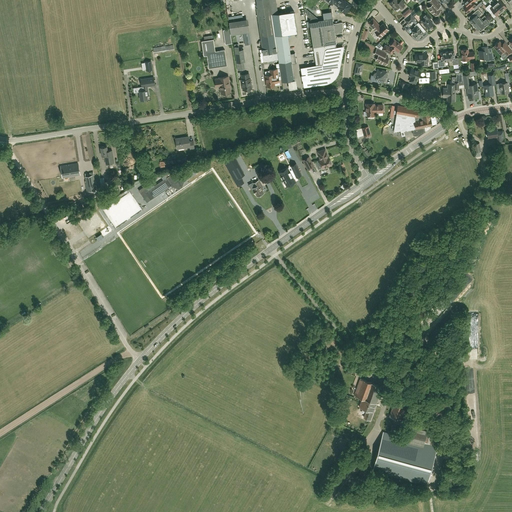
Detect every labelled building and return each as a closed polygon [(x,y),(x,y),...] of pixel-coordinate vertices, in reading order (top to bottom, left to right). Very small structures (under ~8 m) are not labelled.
[(343,2),(341,0),(326,0),(332,4),(333,2),(338,7),(338,8),(345,13),(351,6),(344,0),(343,2)] [(392,0),(389,3),(395,10),(398,7),(400,9),(405,5),(401,1),(398,3),(395,0),(392,0)] [(441,5),(437,1),(436,0),(429,0),(428,1),(431,5),(428,7),(435,15),(440,10),(438,8),(441,5)] [(468,12),(476,5),(473,2),(475,0),(466,0),(464,2),(466,5),(463,7),(468,12)] [(495,4),(502,11),(507,7),(502,2),(504,0),(497,0),(498,1),(495,4)] [(502,11),(495,4),(492,6),(490,4),(485,8),(490,13),(492,10),(497,16),(502,11)] [(256,9),(263,54),(260,54),(261,61),(264,61),(278,59),(271,15),(270,6),(256,9)] [(481,19),(478,16),(482,13),(478,9),(471,14),(473,16),(473,17),(469,21),(473,25),(481,19)] [(293,11),(277,14),(271,15),(278,59),(282,83),(294,81),(291,64),(287,34),(297,32),(293,11)] [(421,21),(423,23),(423,24),(424,26),(425,26),(428,29),(428,28),(429,28),(431,27),(431,26),(433,24),(429,19),(431,17),(426,12),(421,17),(423,19),(421,21)] [(414,19),(413,17),(410,14),(404,19),(408,24),(414,19)] [(310,27),(313,47),(334,44),(336,43),(335,34),(333,24),(332,18),(320,20),(313,21),(309,22),(310,27)] [(481,19),(473,25),(477,30),(481,26),(484,28),(489,23),(486,19),(483,21),(481,19)] [(388,30),(383,24),(380,26),(376,21),(371,26),(375,30),(374,31),(379,37),(388,30)] [(333,24),(335,34),(343,33),(342,28),(343,28),(342,22),(333,24)] [(423,32),(425,31),(418,23),(416,25),(414,26),(415,27),(411,30),(417,38),(418,38),(419,38),(420,36),(421,35),(423,33),(423,32)] [(248,24),(229,27),(231,35),(249,32),(248,24)] [(231,44),(229,30),(223,31),(225,45),(231,44)] [(207,63),(226,60),(224,50),(215,52),(213,40),(201,42),(203,57),(206,56),(207,63)] [(390,46),(389,47),(385,45),(383,49),(391,54),(394,50),(395,50),(398,52),(400,50),(399,49),(402,46),(399,43),(398,43),(397,42),(394,40),(392,43),(392,42),(389,45),(390,45),(390,46)] [(500,53),(503,51),(506,55),(511,50),(504,42),(502,44),(499,41),(494,46),(500,53)] [(154,53),(174,50),(173,44),(153,47),(154,53)] [(313,47),(316,66),(301,68),(304,86),(326,82),(328,82),(331,80),(333,79),(335,77),(336,75),(337,73),(338,70),(342,47),(335,48),(334,44),(313,47)] [(492,53),(488,53),(487,46),(481,47),(482,50),(479,51),(480,58),(485,58),(485,60),(494,59),(492,53)] [(236,64),(245,63),(243,50),(239,51),(238,47),(234,48),(236,64)] [(385,53),(382,51),(376,49),(374,54),(378,56),(376,60),(385,64),(386,62),(387,61),(388,60),(388,59),(388,58),(384,56),(385,53)] [(462,60),(469,59),(469,58),(474,57),(474,51),(468,52),(468,49),(461,49),(462,60)] [(453,51),(447,52),(448,61),(451,60),(451,61),(452,62),(452,65),(458,64),(457,58),(454,58),(453,51)] [(448,61),(447,52),(440,53),(441,60),(438,60),(438,66),(444,66),(444,63),(445,62),(445,61),(448,61)] [(422,54),(422,53),(419,53),(419,54),(415,54),(415,61),(419,61),(420,61),(420,62),(420,66),(427,66),(427,62),(427,59),(426,59),(426,55),(427,55),(427,54),(422,54)] [(358,74),(360,67),(362,67),(363,64),(357,63),(354,73),(358,74)] [(411,76),(409,81),(415,83),(417,78),(418,79),(420,72),(411,68),(408,75),(411,76)] [(275,86),(274,83),(279,82),(277,69),(269,70),(270,75),(265,76),(267,87),(275,86)] [(384,80),(386,72),(386,71),(377,69),(376,72),(374,73),(373,73),(373,74),(373,75),(371,75),(369,80),(379,82),(379,79),(384,80)] [(447,87),(447,88),(443,88),(443,96),(447,97),(447,101),(455,101),(455,89),(459,89),(459,84),(464,84),(463,75),(462,72),(458,73),(457,77),(452,77),(452,81),(454,81),(454,84),(448,84),(448,87),(447,87)] [(248,74),(245,75),(241,75),(242,80),(241,80),(243,91),(252,90),(250,79),(249,79),(248,74)] [(468,75),(463,75),(464,84),(464,87),(467,87),(469,97),(478,96),(477,85),(469,86),(469,84),(468,75)] [(141,79),(142,86),(140,87),(140,91),(139,91),(141,100),(147,99),(147,95),(148,95),(147,86),(155,85),(154,77),(141,79)] [(220,87),(221,95),(231,93),(228,77),(219,79),(215,80),(216,88),(220,87)] [(500,93),(509,92),(507,82),(506,82),(498,83),(500,93)] [(493,94),(492,84),(489,84),(483,85),(485,95),(493,94)] [(374,105),(374,103),(366,103),(366,111),(367,111),(367,115),(374,115),(374,112),(374,105)] [(431,125),(434,124),(436,123),(435,115),(430,116),(429,112),(421,113),(418,113),(419,109),(398,105),(396,115),(399,115),(398,118),(396,117),(394,131),(406,129),(407,130),(412,129),(414,134),(415,135),(420,134),(430,127),(430,125),(432,125),(431,125)] [(362,128),(363,134),(364,136),(370,134),(368,126),(362,128)] [(503,131),(497,132),(497,128),(487,129),(488,133),(487,133),(486,134),(486,135),(486,136),(487,136),(488,136),(488,139),(497,138),(498,144),(505,143),(503,131)] [(190,149),(194,148),(193,140),(189,141),(188,136),(176,139),(177,148),(190,146),(190,149)] [(112,150),(108,151),(107,146),(101,147),(102,156),(105,155),(106,163),(114,162),(112,150)] [(287,155),(283,146),(269,153),(273,161),(287,155)] [(318,151),(321,159),(319,160),(322,168),(331,165),(331,164),(332,163),(331,160),(330,160),(329,157),(328,157),(325,149),(318,151)] [(235,180),(241,177),(243,175),(233,156),(224,161),(235,180)] [(309,156),(303,159),(308,169),(314,166),(309,156)] [(78,163),(61,166),(63,177),(80,174),(79,170),(79,167),(78,163)] [(295,180),(293,177),(295,176),(296,176),(301,173),(296,163),(291,166),(292,169),(290,171),(288,167),(284,169),(279,172),(284,182),(286,185),(290,183),(295,180)] [(151,199),(154,197),(153,196),(171,183),(172,185),(179,187),(180,184),(182,185),(184,181),(186,179),(181,171),(179,169),(171,174),(169,172),(167,173),(165,175),(166,178),(148,190),(145,185),(139,190),(142,194),(147,202),(151,199)] [(93,172),(90,173),(87,174),(87,173),(85,174),(87,181),(85,181),(87,191),(96,189),(93,172)] [(257,196),(264,192),(261,187),(262,187),(258,180),(253,183),(255,186),(253,188),(255,194),(256,193),(257,196)] [(399,390),(403,379),(388,374),(384,383),(386,385),(399,390)] [(354,395),(362,398),(359,406),(367,409),(364,417),(370,420),(382,386),(360,378),(354,395)] [(432,413),(450,403),(444,392),(426,401),(432,413)] [(405,403),(395,400),(390,416),(401,419),(405,403)] [(399,433),(400,426),(391,424),(390,431),(399,433)] [(383,432),(373,469),(426,484),(437,447),(383,432)] [(327,492),(329,494),(338,500),(364,463),(353,455),(327,492)] [(370,471),(363,466),(356,476),(363,481),(370,471)] [(463,481),(463,479),(463,478),(463,475),(462,473),(461,472),(460,471),(458,470),(457,469),(454,469),(452,469),(451,470),(448,471),(447,471),(446,473),(445,475),(445,476),(444,478),(444,481),(445,482),(446,484),(447,485),(449,487),(450,487),(451,488),(453,488),(456,488),(457,488),(458,487),(460,486),(462,484),(463,483),(463,481)]
